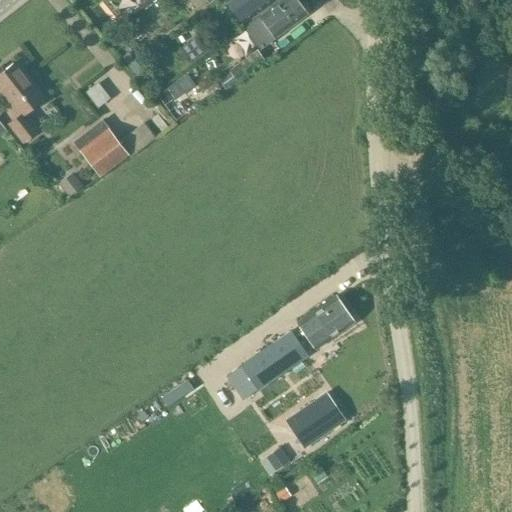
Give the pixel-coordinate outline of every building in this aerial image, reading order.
[(225,0),(241,23),(256,12),(272,0),(225,0)] [(307,13),(297,0),(280,0),(259,16),(275,37),(307,13)] [(240,62),(248,73),(264,61),(257,51),(240,62)] [(22,142),(38,130),(25,113),(45,97),(16,60),(0,72),(0,91),(19,115),(8,124),(22,142)] [(248,73),(240,62),(230,72),(236,81),(248,73)] [(237,82),(230,72),(218,80),(225,90),(237,82)] [(81,153),(100,176),(129,154),(110,130),(81,153)] [(60,183),(69,196),(82,186),(73,173),(60,183)] [(353,322),(335,296),(297,324),(315,349),(353,322)] [(227,377),(244,399),(258,389),(307,354),(291,331),(242,366),(227,377)] [(344,420),(326,393),(286,421),(304,447),(344,420)]
